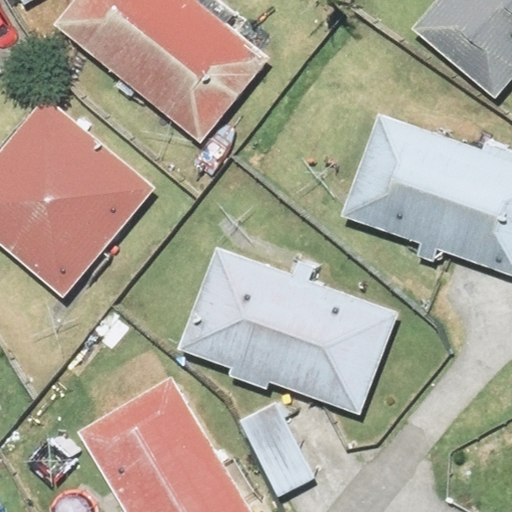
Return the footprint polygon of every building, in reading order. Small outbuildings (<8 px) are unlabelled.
[(29,0),(34,8),(49,0),(29,0)] [(214,0),(84,0),(71,16),(216,136),(283,56),(214,0)] [(511,0),(449,0),(427,26),(511,98),(511,96),(511,0)] [(0,46),(0,78),(14,71),(0,46)] [(68,90),(0,167),(0,224),(78,292),(174,182),(68,90)] [(490,142),(393,108),(356,213),(431,239),(427,250),(449,257),(452,247),(511,267),(511,140),(492,134),(490,142)] [(306,270),(235,245),(199,347),(246,363),(243,371),(284,386),(287,377),(378,410),(414,308),(325,276),(329,266),(310,260),(306,270)] [(269,511),(184,368),(90,423),(142,511),(269,511)]
